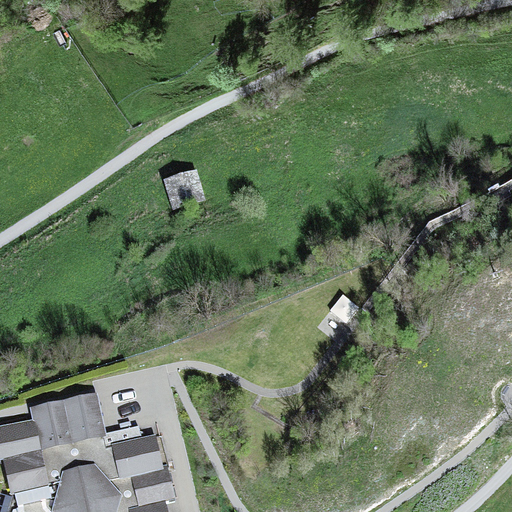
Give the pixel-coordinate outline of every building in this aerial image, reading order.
[(187,168),(154,181),(166,213),(199,200),(187,168)] [(352,317),(358,301),(340,295),(335,312),(352,317)] [(95,438),(88,393),(26,402),(33,448),(95,438)] [(27,418),(0,422),(0,493),(38,487),(27,418)] [(107,484),(152,477),(146,440),(102,447),(107,484)] [(54,476),(41,511),(107,511),(111,500),(86,469),(54,476)] [(161,476),(124,482),(129,510),(166,504),(161,476)]
